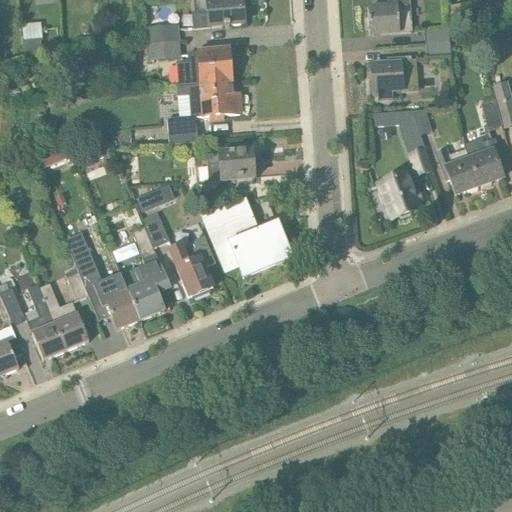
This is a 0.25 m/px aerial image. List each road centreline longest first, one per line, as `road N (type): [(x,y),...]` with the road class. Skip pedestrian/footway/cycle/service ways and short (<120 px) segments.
road 1 (residential): [(0,425),(335,286)]
road 2 (residential): [(335,286),(314,0)]
road 3 (residential): [(335,286),(511,222)]
